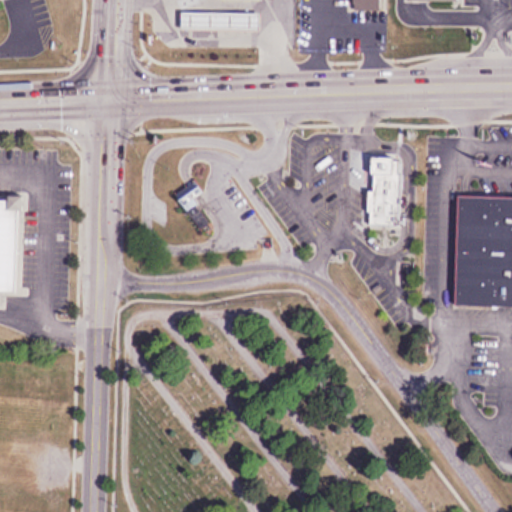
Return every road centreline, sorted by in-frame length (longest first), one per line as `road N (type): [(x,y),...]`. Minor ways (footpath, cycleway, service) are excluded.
road 1 (residential): [(490,511),(314,273),(258,264),(187,281),(107,282)]
road 2 (tertiary): [(97,511),(106,104)]
road 3 (secondary): [(106,104),(511,85)]
